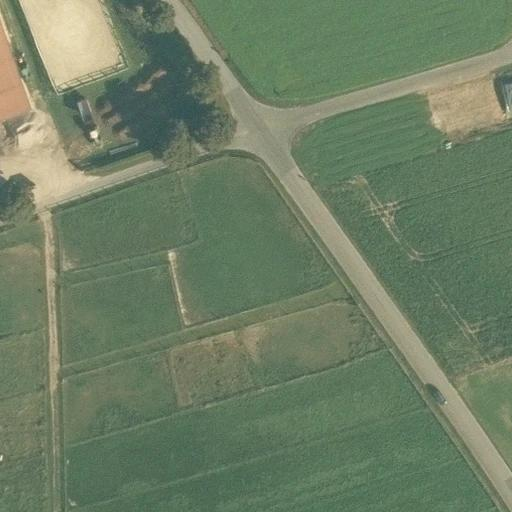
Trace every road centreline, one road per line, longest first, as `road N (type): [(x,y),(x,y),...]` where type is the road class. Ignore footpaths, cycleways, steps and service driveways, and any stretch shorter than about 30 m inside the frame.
road 1 (unclassified): [(511,490),(256,128)]
road 2 (unclassified): [(256,128),(0,219)]
road 3 (track): [(511,55),(256,128)]
road 4 (unclassified): [(256,128),(167,0)]
